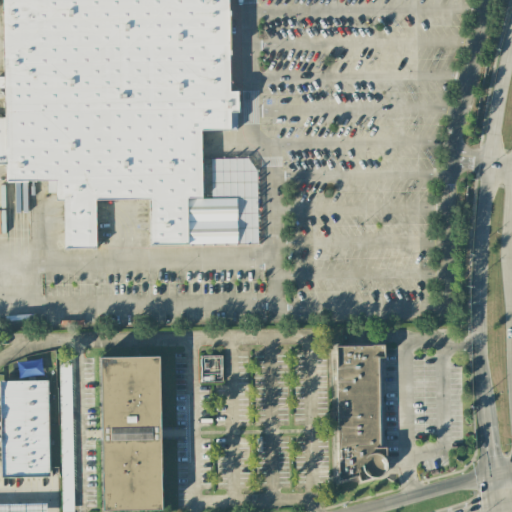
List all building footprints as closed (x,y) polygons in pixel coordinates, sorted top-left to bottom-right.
[(227,0),(228,120),(201,120),(203,151),(242,151),(249,152),(255,159),(258,172),(258,237),(152,237),(152,192),(96,192),(96,238),(64,238),(64,193),(56,193),(56,171),(7,171),(4,0),(227,0)] [(335,346),(338,479),(385,478),(385,448),(379,448),(378,358),(384,358),(383,346),(335,346)] [(52,366),(52,354),(31,354),(32,371),(45,371),(45,366),(52,366)] [(158,357),(99,358),(102,511),(161,510),(158,357)] [(73,511),(71,358),(60,358),(61,511),(73,511)] [(0,429),(1,478),(49,477),(47,381),(0,381),(0,429)]
